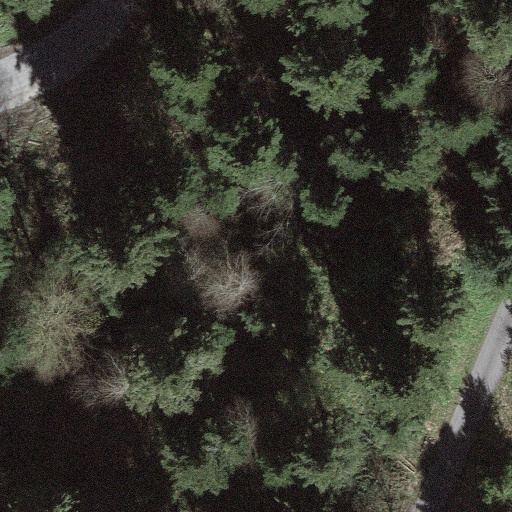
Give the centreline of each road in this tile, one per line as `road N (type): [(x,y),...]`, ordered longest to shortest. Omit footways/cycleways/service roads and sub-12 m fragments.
road 1 (unclassified): [(511,342),(431,511)]
road 2 (unclassified): [(0,94),(32,85),(104,40),(139,0)]
